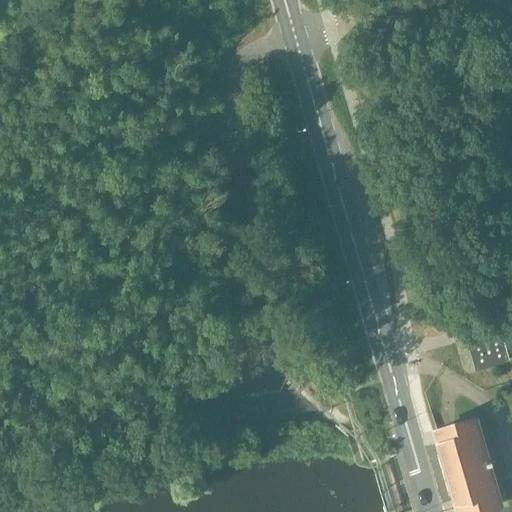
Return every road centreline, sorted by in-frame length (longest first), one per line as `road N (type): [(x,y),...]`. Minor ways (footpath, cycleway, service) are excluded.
road 1 (secondary): [(431,511),(295,37)]
road 2 (unclassified): [(295,37),(250,53),(228,85),(285,353),(259,384),(215,399)]
road 3 (unclassified): [(295,37),(413,0)]
